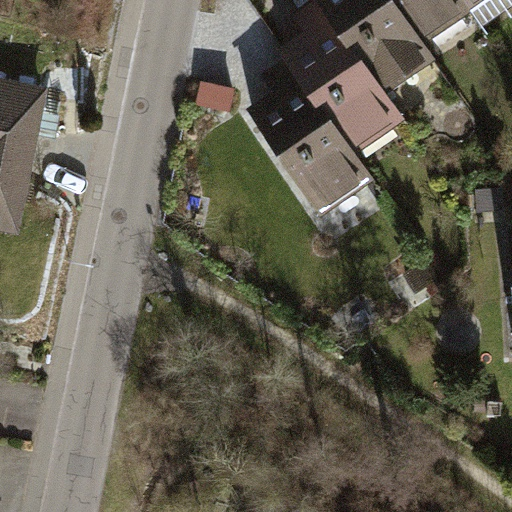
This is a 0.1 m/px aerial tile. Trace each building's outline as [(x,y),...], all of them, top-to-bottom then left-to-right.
[(385,94),(318,0),(308,0),(291,13),(302,29),(275,48),(351,156),(403,119),(385,94)] [(423,45),(390,0),(318,0),(385,94),(433,60),(423,45)] [(471,11),(463,0),(390,0),(423,45),(471,11)] [(486,0),(463,0),(471,11),(486,0)] [(351,156),(281,56),(258,73),(269,89),(253,101),(243,108),(320,216),(369,181),(351,156)] [(50,89),(0,78),(0,232),(17,236),(50,89)] [(234,89),(204,83),(200,104),(230,110),(234,89)] [(433,282),(426,265),(405,274),(412,291),(433,282)]
